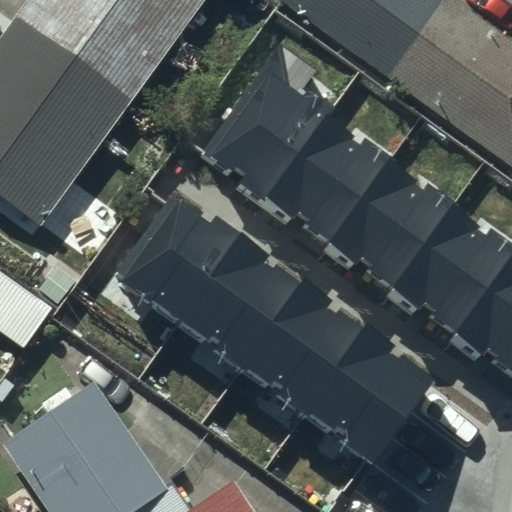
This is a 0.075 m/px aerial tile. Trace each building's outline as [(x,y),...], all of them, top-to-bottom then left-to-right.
[(18,0),(0,25),(0,193),(36,220),(196,0),(18,0)] [(511,36),(462,0),(280,0),(509,168),(511,163),(511,36)] [(511,254),(270,83),(205,175),(511,392),(511,254)] [(371,472),(433,385),(176,203),(114,290),(371,472)] [(0,265),(0,327),(21,342),(51,302),(0,265)] [(44,402),(0,432),(0,439),(51,511),(257,511),(227,469),(187,497),(171,474),(165,478),(92,374),(70,389),(63,380),(39,396),(44,402)]
